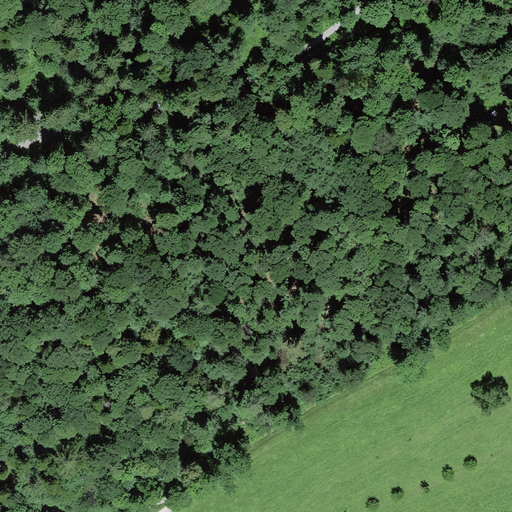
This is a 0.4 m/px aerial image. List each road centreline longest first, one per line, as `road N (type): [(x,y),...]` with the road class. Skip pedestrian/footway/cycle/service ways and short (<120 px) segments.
road 1 (track): [(0,158),(25,141),(257,81),(373,0)]
road 2 (track): [(170,506),(511,300)]
